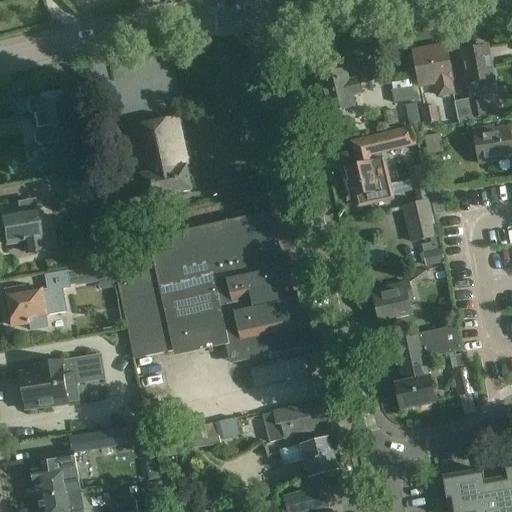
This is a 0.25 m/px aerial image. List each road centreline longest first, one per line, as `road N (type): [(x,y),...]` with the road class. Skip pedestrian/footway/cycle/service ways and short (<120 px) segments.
road 1 (residential): [(275,17),(377,458)]
road 2 (unknown): [(0,351),(105,335),(124,394),(108,413),(0,434)]
road 3 (residential): [(0,57),(153,23),(275,17)]
road 4 (residential): [(275,17),(446,0)]
road 5 (residential): [(377,458),(479,435),(511,406)]
